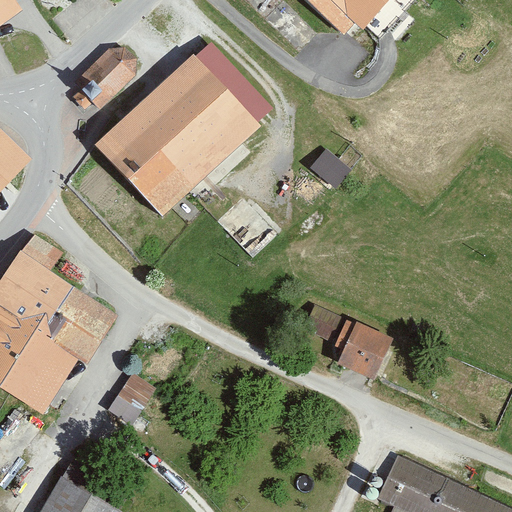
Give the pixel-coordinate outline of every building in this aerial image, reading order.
[(0,0),(0,24),(25,6),(21,0),(0,0)] [(304,0),(344,35),(355,23),(363,31),(391,0),(304,0)] [(100,110),(144,69),(114,38),(70,79),(100,110)] [(208,40),(94,142),(163,218),(277,117),(208,40)] [(0,193),(31,160),(0,132),(0,193)] [(327,144),(309,164),(332,185),(350,165),(327,144)] [(61,251),(30,231),(0,276),(0,391),(48,423),(116,320),(46,274),(61,251)] [(395,342),(354,323),(333,368),(374,387),(395,342)] [(107,405),(131,422),(157,386),(133,369),(107,405)] [(118,511),(131,490),(72,456),(39,511),(118,511)] [(511,511),(511,504),(396,456),(377,501),(394,508),(392,511),(511,511)]
